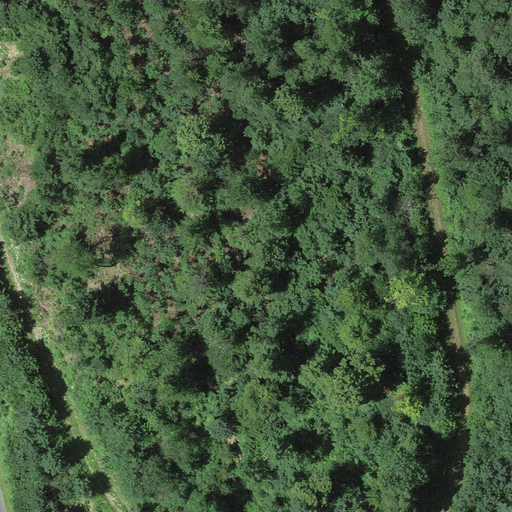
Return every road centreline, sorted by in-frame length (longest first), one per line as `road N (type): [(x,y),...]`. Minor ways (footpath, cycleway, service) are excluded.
road 1 (track): [(384,0),(418,109),(461,315),(455,462),(440,511)]
road 2 (track): [(0,250),(57,401),(120,511)]
